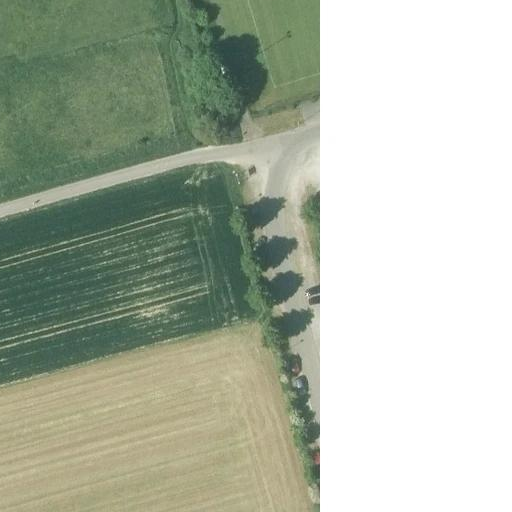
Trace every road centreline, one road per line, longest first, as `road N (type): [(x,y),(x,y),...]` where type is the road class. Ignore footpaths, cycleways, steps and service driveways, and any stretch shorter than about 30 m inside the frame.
road 1 (track): [(259,153),(199,159),(0,214)]
road 2 (track): [(216,158),(174,0)]
